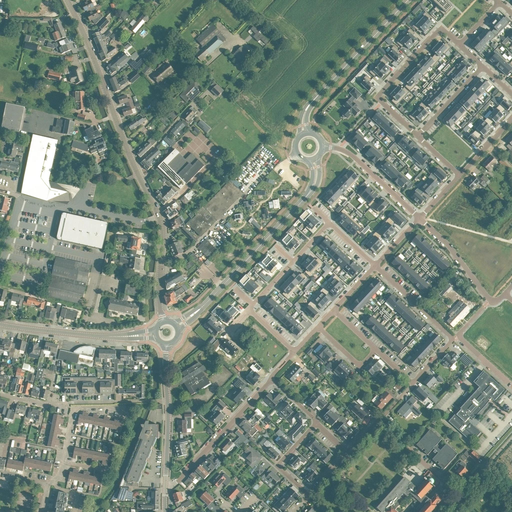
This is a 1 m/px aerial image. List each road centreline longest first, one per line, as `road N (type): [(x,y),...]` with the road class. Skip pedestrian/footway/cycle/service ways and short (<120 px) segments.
road 1 (residential): [(375,349),(412,383),(453,339),(375,265)]
road 2 (residential): [(0,393),(46,404),(167,400)]
road 3 (tertiary): [(311,189),(196,311)]
road 4 (tertiary): [(125,145),(67,0)]
road 5 (residential): [(165,487),(271,379)]
road 6 (tertiary): [(307,106),(407,0)]
road 7 (residential): [(147,220),(39,210),(23,206),(17,191)]
road 8 (residential): [(419,218),(489,300),(504,293)]
road 9 (residential): [(322,146),(349,153),(419,218)]
